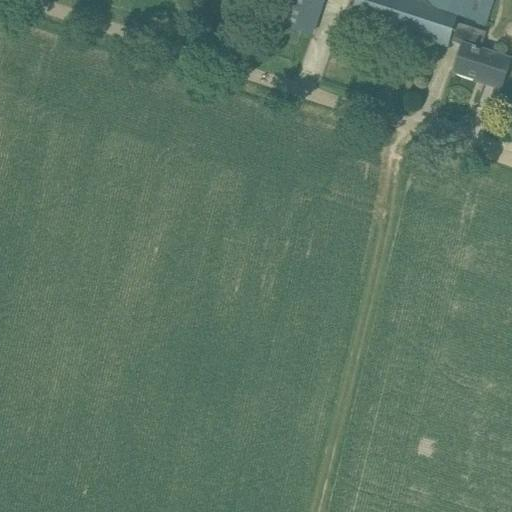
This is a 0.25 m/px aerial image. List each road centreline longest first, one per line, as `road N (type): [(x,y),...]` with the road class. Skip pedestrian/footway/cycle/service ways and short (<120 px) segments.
road 1 (unclassified): [(511,159),(27,0)]
road 2 (track): [(314,511),(408,125)]
